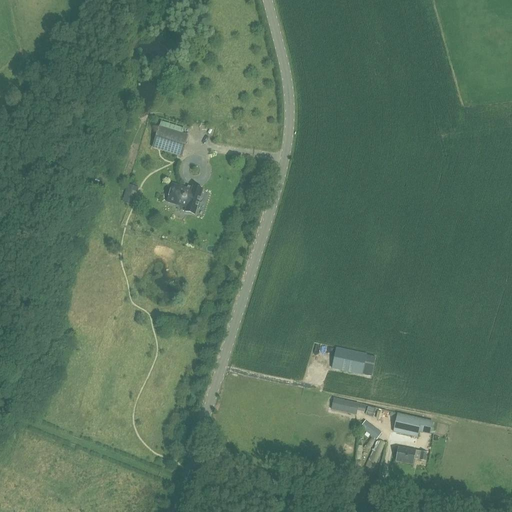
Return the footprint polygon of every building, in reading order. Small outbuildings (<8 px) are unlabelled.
[(159,127),(152,147),(181,157),(188,136),(159,127)] [(194,172),(197,166),(190,162),(187,169),(194,172)] [(192,187),(191,191),(172,185),(167,202),(178,206),(186,208),(185,212),(195,215),(202,190),(192,187)] [(123,202),(132,205),(137,191),(127,188),(123,202)] [(362,375),(366,356),(366,354),(336,348),(331,369),(362,375)] [(376,358),(366,356),(362,375),(372,378),(376,358)] [(333,398),(331,410),(356,415),(357,411),(364,412),(364,410),(365,406),(365,405),(333,398)] [(417,437),(421,421),(397,415),(393,432),(417,437)] [(376,440),(381,434),(365,421),(359,429),(364,433),(365,432),(366,433),(364,435),(367,438),(369,435),(376,440)] [(364,448),(367,451),(374,442),(371,439),(364,448)] [(367,469),(372,471),(384,445),(379,443),(374,452),(373,451),(365,467),(368,468),(367,469)] [(396,462),(412,465),(413,459),(425,461),(427,453),(399,448),(396,462)]
